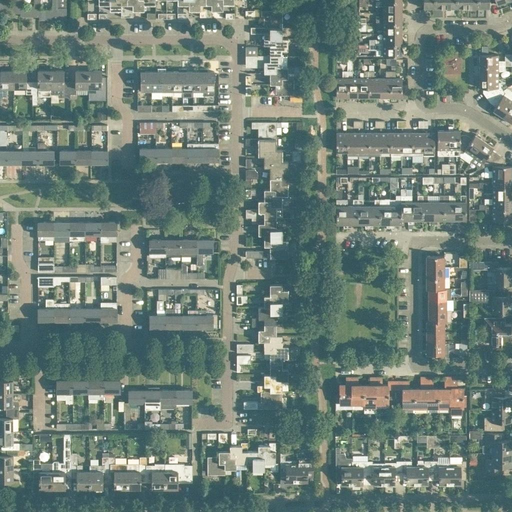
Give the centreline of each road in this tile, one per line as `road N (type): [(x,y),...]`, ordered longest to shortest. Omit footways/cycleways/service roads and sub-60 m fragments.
road 1 (residential): [(227,353),(236,120)]
road 2 (residential): [(116,39),(231,43),(236,120)]
road 3 (unclassified): [(126,353),(136,226)]
road 4 (residential): [(26,353),(16,227)]
road 5 (unclassified): [(127,164),(116,39)]
road 6 (residential): [(415,363),(414,244)]
